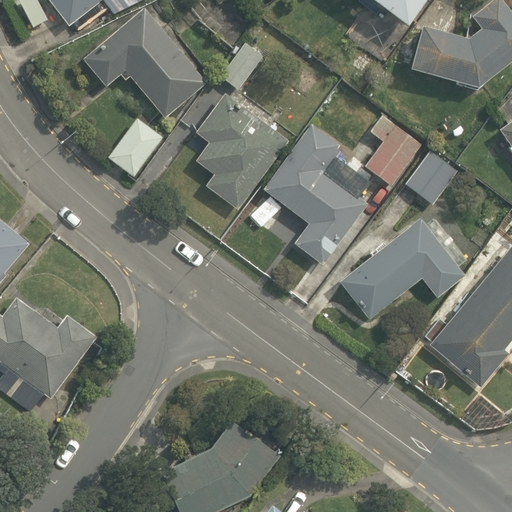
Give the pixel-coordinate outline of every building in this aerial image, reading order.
[(49,0),(69,26),(100,2),(111,17),(130,9),(139,0),(49,0)] [(376,0),(408,23),(425,0),(376,0)] [(469,36),(422,23),(410,67),(478,86),(511,60),(511,11),(503,0),(492,0),(472,15),(481,27),(469,36)] [(165,118),(208,82),(145,7),(83,57),(106,86),(120,74),(125,80),(130,76),(165,118)] [(239,89),(264,56),(245,42),(220,76),(239,89)] [(289,140),(226,92),(195,132),(209,142),(195,160),(214,174),(206,185),(238,209),(289,140)] [(163,137),(137,117),(108,157),(135,176),(163,137)] [(511,120),(500,129),(511,145),(509,147),(511,151),(511,120)] [(308,223),(294,242),(323,264),(368,203),(359,196),(370,181),(337,156),(341,151),(337,148),(340,144),(312,122),(263,188),(308,223)] [(391,186),(422,144),(396,124),(365,166),(391,186)] [(433,204),(458,171),(431,150),(405,183),(433,204)] [(30,241),(0,217),(0,282),(7,274),(5,272),(30,241)] [(420,217),(339,280),(369,318),(422,277),(437,297),(466,275),(458,265),(467,259),(436,218),(427,224),(420,217)] [(505,349),(511,340),(511,246),(446,324),(440,319),(426,336),(431,341),(429,344),(481,387),(509,352),(505,349)] [(44,393),(51,399),(97,335),(67,313),(58,326),(17,296),(3,315),(0,312),(0,360),(1,362),(0,363),(0,370),(4,374),(0,379),(0,388),(30,412),(44,393)] [(211,447),(162,469),(179,511),(214,511),(251,495),(281,454),(235,421),(211,447)] [(284,511),(272,503),(264,511),(284,511)]
